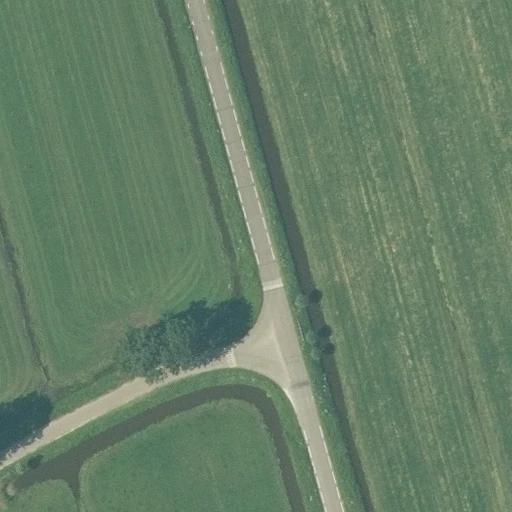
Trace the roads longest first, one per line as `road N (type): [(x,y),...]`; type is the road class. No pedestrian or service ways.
road 1 (unclassified): [(285,338),(193,0)]
road 2 (unclassified): [(0,460),(151,380),(285,338)]
road 3 (unclassified): [(331,511),(285,338)]
